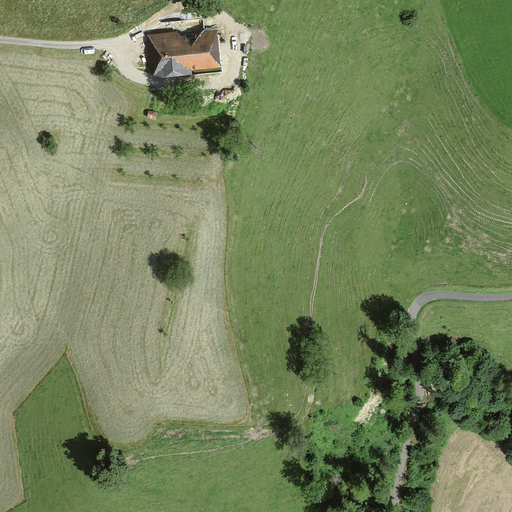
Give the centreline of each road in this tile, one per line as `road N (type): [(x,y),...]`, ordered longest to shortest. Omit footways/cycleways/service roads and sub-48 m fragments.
road 1 (track): [(406,511),(408,444),(424,400),(421,310),(444,298),(511,299)]
road 2 (track): [(0,40),(133,40)]
road 3 (track): [(424,386),(445,379),(441,355),(453,343),(511,378)]
